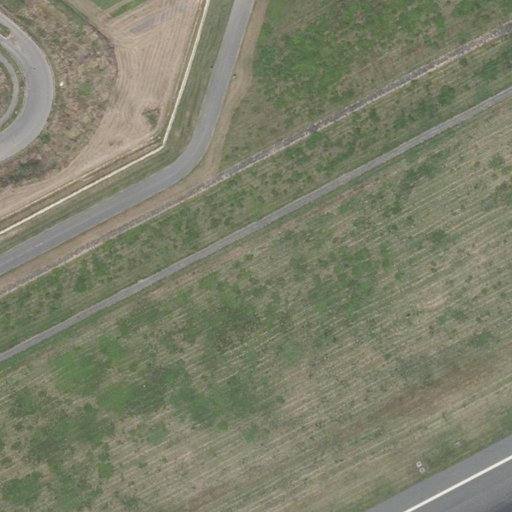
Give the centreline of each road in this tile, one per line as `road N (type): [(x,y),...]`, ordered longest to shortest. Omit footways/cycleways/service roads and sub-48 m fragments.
road 1 (track): [(0,361),(511,93)]
road 2 (track): [(511,24),(0,292)]
